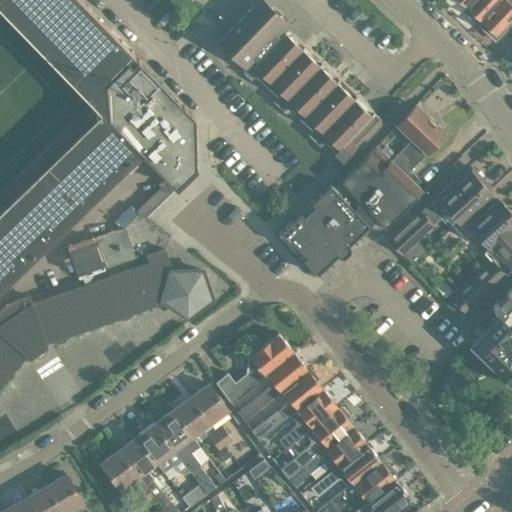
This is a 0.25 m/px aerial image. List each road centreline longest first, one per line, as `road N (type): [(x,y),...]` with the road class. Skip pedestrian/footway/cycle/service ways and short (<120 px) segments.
road 1 (residential): [(0,476),(79,429),(272,286)]
road 2 (residential): [(471,506),(300,293),(272,286)]
road 3 (residential): [(272,167),(118,0)]
road 4 (residential): [(511,127),(471,69),(403,0)]
